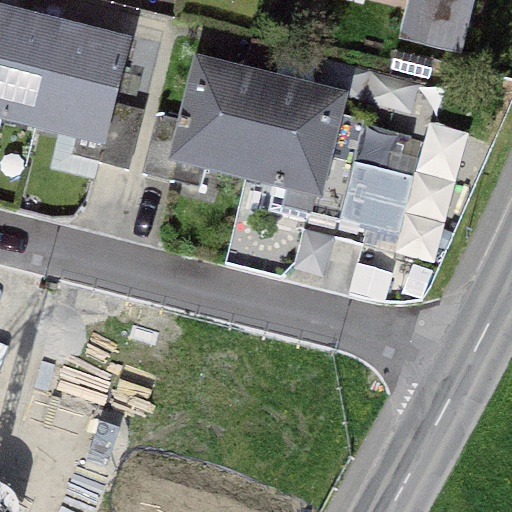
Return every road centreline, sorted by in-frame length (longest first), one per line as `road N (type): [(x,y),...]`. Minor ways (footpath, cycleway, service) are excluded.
road 1 (residential): [(468,357),(0,239)]
road 2 (secondary): [(468,357),(385,511)]
